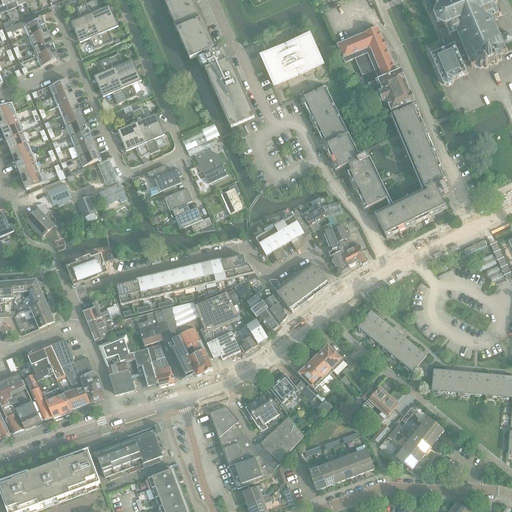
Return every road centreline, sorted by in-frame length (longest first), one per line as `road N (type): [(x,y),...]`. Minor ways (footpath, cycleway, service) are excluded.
road 1 (residential): [(80,325),(70,296),(246,246),(269,272),(311,254),(347,297)]
road 2 (residential): [(476,227),(379,0)]
road 3 (residential): [(511,492),(383,484),(310,511)]
road 4 (residential): [(76,60),(124,174),(174,153)]
road 5 (residential): [(174,153),(182,150),(119,0)]
road 6 (tertiary): [(183,401),(241,379),(322,315)]
road 7 (residential): [(272,131),(212,0)]
road 8 (residential): [(394,270),(315,160)]
road 9 (tertiary): [(118,417),(0,456)]
road 10 (residential): [(415,392),(322,315)]
